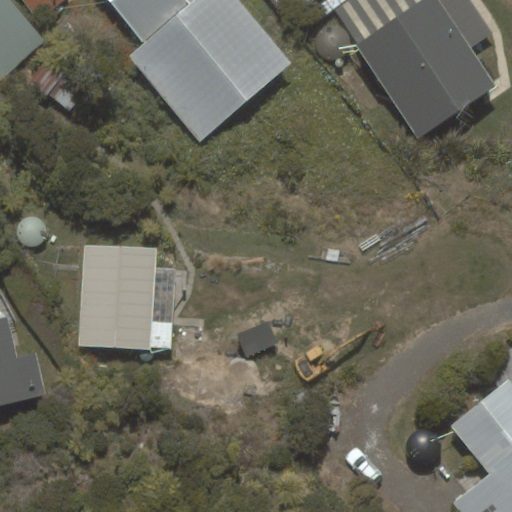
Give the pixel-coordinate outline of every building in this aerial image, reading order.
[(0,0),(0,80),(45,41),(9,0),(0,0)] [(22,0),(39,19),(62,0),(22,0)] [(200,139),(290,63),(236,0),(107,0),(144,44),(130,56),(200,139)] [(288,0),(297,10),(310,0),(288,0)] [(494,36),(469,0),(351,0),(335,11),(419,139),(494,85),(494,36)] [(156,249),(84,245),(79,346),(150,349),(156,249)] [(16,359),(6,318),(0,319),(0,406),(46,395),(36,354),(16,359)] [(511,511),(511,382),(508,378),(448,425),(489,476),(456,503),(463,511),(511,511)]
